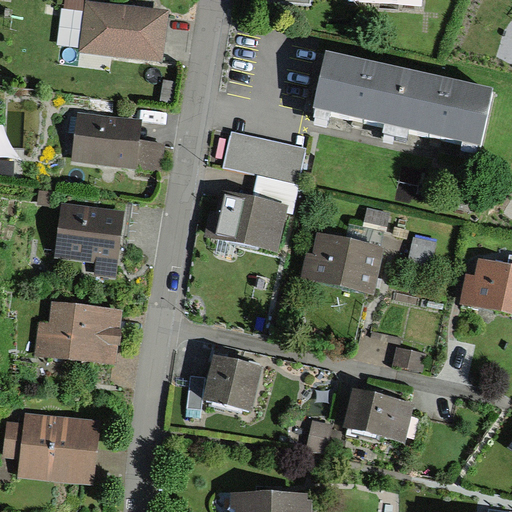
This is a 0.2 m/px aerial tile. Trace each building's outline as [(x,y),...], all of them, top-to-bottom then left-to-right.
[(78,52),(162,63),(169,12),(88,1),(87,0),(63,0),(63,9),(83,12),(78,52)] [(344,0),(344,6),(422,9),(422,0),(344,0)] [(489,91),(324,55),(312,110),(476,147),(489,91)] [(76,112),(70,164),(158,174),(161,140),(142,138),(144,119),(76,112)] [(258,177),(298,186),(307,149),(233,132),(223,168),(258,177)] [(0,176),(11,178),(12,166),(0,164),(0,176)] [(209,238),(276,252),(286,212),(292,214),(298,186),(258,177),(253,197),(220,189),(209,238)] [(125,209),(62,201),(54,258),(94,263),(92,274),(116,277),(125,209)] [(388,214),(368,209),(364,226),(384,231),(388,214)] [(373,294),(384,246),(318,231),(312,254),(306,252),(301,278),(373,294)] [(429,266),(435,241),(413,236),(407,261),(429,266)] [(511,313),(511,256),(511,257),(510,264),(479,258),(475,277),(466,275),(461,303),(511,313)] [(37,356),(114,367),(122,314),(56,304),(53,326),(42,324),(37,356)] [(419,371),(422,352),(398,348),(395,367),(419,371)] [(261,367),(214,357),(204,400),(251,411),(261,367)] [(205,381),(188,378),(186,410),(202,411),(205,381)] [(353,388),(342,429),(403,444),(413,403),(353,388)] [(17,475),(94,485),(102,420),(25,410),(24,422),(8,420),(4,458),(19,460),(17,475)] [(342,427),(315,421),(309,446),(336,453),(342,427)] [(305,511),(306,493),(234,492),(233,511),(305,511)]
